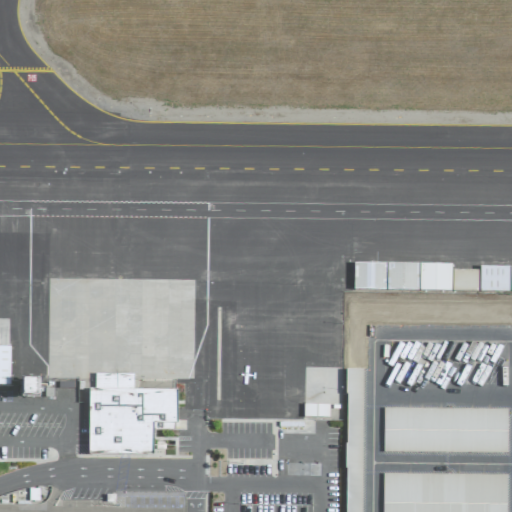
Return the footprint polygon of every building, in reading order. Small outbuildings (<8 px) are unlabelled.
[(450,292),(450,265),(353,263),(352,290),(450,292)] [(478,292),(508,293),(508,268),(479,267),(478,292)] [(478,271),(452,270),(452,292),(477,292),(478,271)] [(0,386),(9,386),(9,348),(0,348),(0,386)] [(360,511),(362,370),(346,370),(344,511),(360,511)] [(20,399),(37,400),(38,381),(21,381),(20,399)] [(134,391),(178,390),(179,430),(155,430),(155,416),(134,416),(134,391)] [(328,418),(328,405),(302,405),(302,418),(328,418)] [(384,410),(509,410),(509,455),(384,455),(384,410)] [(383,511),(383,477),(509,477),(509,511),(383,511)]
